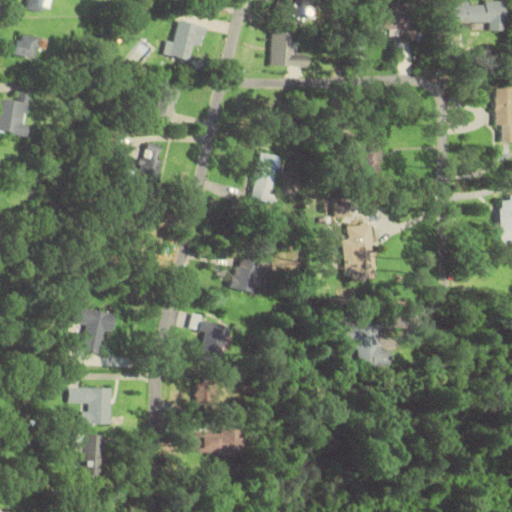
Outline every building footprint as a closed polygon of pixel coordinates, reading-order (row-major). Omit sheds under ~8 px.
[(25,0),(24,9),(43,12),(44,0),(25,0)] [(307,0),(278,0),(275,23),(304,26),(307,0)] [(504,30),(504,0),(453,0),(453,22),(487,22),(487,30),(504,30)] [(371,6),(369,37),(412,39),(413,8),(371,6)] [(207,18),(181,12),(171,55),(188,59),(194,34),(203,36),(207,18)] [(39,36),(18,32),(14,54),(35,58),(39,36)] [(271,66),(306,66),(306,55),(294,55),(294,32),(271,32),(271,66)] [(153,118),(170,123),(180,90),(163,85),(153,118)] [(511,86),(494,87),(494,142),(511,141),(511,86)] [(0,132),(25,136),(29,102),(0,98),(0,132)] [(350,174),(380,174),(380,140),(350,140),(350,174)] [(135,179),(154,184),(164,147),(146,142),(135,179)] [(260,153),(251,199),(271,202),(279,157),(260,153)] [(511,239),(511,203),(497,204),(497,239),(511,239)] [(137,252),(137,216),(113,216),(113,252),(137,252)] [(340,237),(341,280),(373,279),(371,224),(346,225),(347,236),(340,237)] [(255,292),(258,262),(235,259),(232,289),(255,292)] [(113,313),(75,306),(72,323),(80,324),(75,349),(99,354),(102,332),(110,334),(113,313)] [(204,332),(199,360),(219,364),(227,323),(191,317),(189,329),(204,332)] [(389,367),(389,348),(378,348),(378,320),(344,321),(344,349),(357,349),(358,367),(389,367)] [(195,377),(194,406),(215,407),(216,378),(195,377)] [(109,387),(67,387),(67,403),(83,403),(83,424),(109,424),(109,387)] [(239,431),(190,431),(190,453),(239,453),(239,431)] [(78,477),(100,477),(100,434),(78,434),(78,477)]
